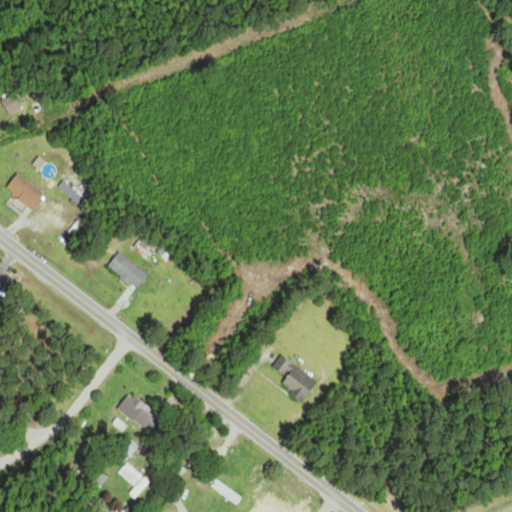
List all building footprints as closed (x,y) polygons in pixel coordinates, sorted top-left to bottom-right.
[(47,195),(19,174),(7,190),(35,211),(47,195)] [(150,248),(141,241),(135,249),(145,256),(150,248)] [(137,290),(149,276),(121,252),(109,266),(137,290)] [(282,384),(304,402),(319,383),(283,355),(274,367),(287,378),(282,384)] [(118,410),(150,434),(161,419),(129,395),(118,410)] [(140,447),(128,436),(114,452),(126,462),(140,447)] [(134,498),(150,486),(131,462),(120,471),(134,489),(130,492),(134,498)] [(243,498),(209,474),(204,481),(238,505),(243,498)]
